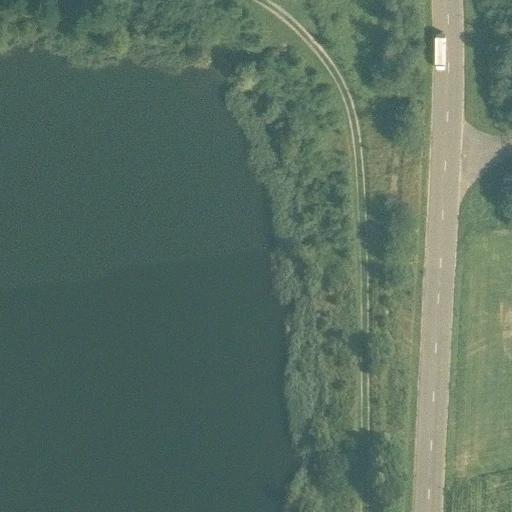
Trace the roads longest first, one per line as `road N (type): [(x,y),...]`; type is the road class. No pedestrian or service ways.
road 1 (track): [(358,511),(357,153),(346,90),(319,45),(275,0)]
road 2 (tertiary): [(426,511),(445,0)]
